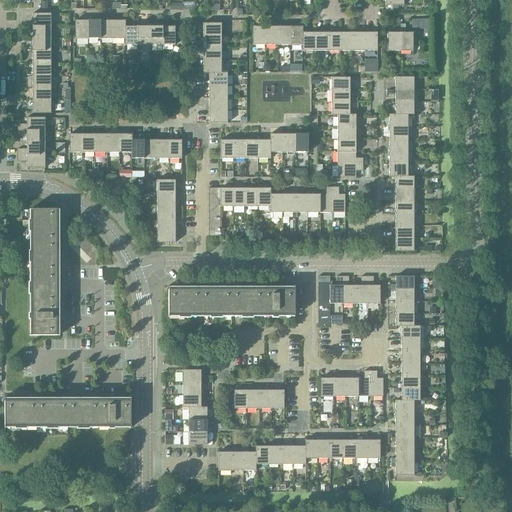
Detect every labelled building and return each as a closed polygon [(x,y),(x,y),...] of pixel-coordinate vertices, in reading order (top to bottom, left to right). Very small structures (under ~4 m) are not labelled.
[(32,14),(32,26),(51,26),(51,14),(32,14)] [(75,39),(87,39),(88,16),(83,16),(83,21),(75,21),(75,39)] [(87,39),(99,39),(99,21),(92,21),(92,16),(88,16),(87,39)] [(125,39),(125,45),(137,45),(137,22),(137,19),(133,19),(133,23),(133,27),(125,26),(125,39)] [(412,19),(412,29),(429,29),(429,19),(412,19)] [(99,39),(112,39),(112,21),(108,21),(99,21),(99,39)] [(112,39),(125,39),(125,26),(125,21),(117,21),(112,21),(112,39)] [(142,22),(137,22),(137,45),(149,45),(149,26),(142,27),(142,22)] [(202,23),(202,36),(221,36),(221,23),(202,23)] [(32,26),(32,39),(51,39),(51,26),(32,26)] [(162,26),(149,26),(149,45),(162,45),(162,26)] [(175,26),(162,26),(162,45),(175,45),(175,26)] [(252,45),(265,45),(265,27),(252,27),(252,45)] [(265,45),(277,45),(277,27),(265,27),(265,45)] [(277,45),(290,45),(290,27),(277,27),(277,45)] [(290,45),(302,45),(302,32),(303,32),(303,27),(290,27),(290,45)] [(302,51),(315,51),(315,32),(303,32),(302,32),(302,45),(302,51)] [(315,51),(327,51),(327,32),(315,32),(315,51)] [(327,51),(339,51),(339,32),(327,32),(327,51)] [(339,51),(352,51),(352,32),(339,32),(339,51)] [(352,51),(365,51),(365,32),(352,32),(352,51)] [(365,32),(365,51),(377,51),(377,32),(365,32)] [(400,51),(400,32),(387,32),(387,55),(389,55),(389,51),(400,51)] [(405,32),(400,32),(400,51),(413,51),(413,32),(405,32)] [(202,36),(202,49),(221,49),(221,36),(202,36)] [(32,39),(32,51),(51,51),(51,39),(32,39)] [(202,49),(202,61),(221,61),(221,49),(202,49)] [(32,51),(32,64),(51,64),(51,51),(32,51)] [(202,74),(208,74),(208,73),(221,73),(221,61),(202,61),(202,74)] [(32,64),(32,76),(51,76),(51,64),(32,64)] [(205,81),(205,85),(227,85),(227,73),(221,73),(208,73),(208,74),(208,81),(205,81)] [(32,76),(32,89),(51,89),(51,76),(32,76)] [(331,78),(331,90),(350,90),(350,77),(331,78)] [(395,77),(395,90),(414,90),(414,77),(395,77)] [(209,90),(209,98),(227,98),(227,85),(205,85),(205,90),(209,90)] [(32,89),(32,101),(51,101),(51,89),(32,89)] [(331,90),(331,103),(350,103),(350,90),(331,90)] [(395,90),(395,102),(414,102),(414,90),(395,90)] [(209,98),(208,110),(227,110),(227,98),(209,98)] [(51,101),(32,101),(32,114),(51,113),(51,101)] [(395,102),(395,114),(395,115),(408,115),(414,115),(414,102),(395,102)] [(331,115),(337,115),(350,115),(350,103),(331,103),(331,115)] [(227,110),(208,110),(208,123),(227,123),(227,110)] [(389,114),(389,127),(408,127),(408,115),(395,115),(395,114),(389,114)] [(337,115),(337,128),(356,128),(361,128),(361,123),(356,123),(356,115),(350,115),(337,115)] [(17,124),(17,130),(45,130),(45,118),(26,118),(26,124),(17,124)] [(389,127),(389,140),(407,140),(408,127),(389,127)] [(337,128),(337,139),(356,140),(356,128),(337,128)] [(26,137),(26,143),(45,143),(45,130),(17,130),(17,137),(26,137)] [(82,153),(94,153),(94,130),(90,130),(90,134),(82,134),(82,153)] [(94,153),(107,153),(107,134),(99,134),(99,130),(94,130),(94,153)] [(69,153),(82,153),(82,134),(69,134),(69,153)] [(107,153),(119,153),(119,134),(107,134),(107,153)] [(119,153),(131,153),(131,140),(132,140),(132,134),(119,134),(119,153)] [(270,134),(270,140),(270,153),(282,153),(282,134),(270,134)] [(294,134),(282,134),(282,153),(294,153),(294,134)] [(307,134),(294,134),(294,153),(307,153),(307,134)] [(169,135),(169,140),(169,159),(181,159),(181,140),(173,140),(173,135),(169,135)] [(337,139),(337,152),(356,152),(356,140),(337,139)] [(131,153),(131,159),(144,159),(144,140),(132,140),(131,140),(131,153)] [(156,140),(144,140),(144,159),(156,159),(156,140)] [(169,140),(156,140),(156,159),(169,159),(169,140)] [(233,159),(233,140),(220,140),(220,159),(233,159)] [(245,140),(233,140),(233,159),(245,159),(245,140)] [(258,140),(245,140),(245,159),(258,159),(258,140)] [(270,140),(258,140),(258,159),(270,159),(270,153),(270,140)] [(389,140),(389,152),(408,152),(407,140),(389,140)] [(17,149),(17,155),(45,155),(45,143),(26,143),(26,149),(17,149)] [(337,152),(337,165),(363,165),(363,158),(356,158),(356,152),(337,152)] [(389,152),(389,164),(408,164),(408,152),(389,152)] [(45,155),(17,155),(17,161),(26,161),(26,168),(45,168),(45,155)] [(389,177),(395,177),(407,177),(407,176),(408,164),(389,164),(389,177)] [(363,165),(337,165),(337,177),(356,177),(355,171),(363,171),(363,165)] [(395,177),(395,189),(414,189),(414,176),(407,176),(407,177),(395,177)] [(156,180),(156,193),(175,193),(175,180),(156,180)] [(325,194),(320,194),(320,213),(332,213),(332,187),(325,187),(325,194)] [(339,187),(332,187),(332,213),(345,213),(345,194),(339,194),(339,187)] [(220,200),(220,206),(220,207),(233,207),(233,188),(220,188),(220,194),(220,200)] [(245,188),(233,188),(233,207),(245,207),(245,188)] [(258,188),(245,188),(245,207),(258,207),(258,188)] [(270,188),(258,188),(258,207),(270,207),(270,194),(270,188)] [(395,189),(395,201),(414,201),(414,189),(395,189)] [(303,194),(295,194),(295,213),(297,213),(307,213),(307,191),(303,191),(303,194)] [(312,191),(307,191),(307,213),(320,213),(320,194),(312,194),(312,191)] [(156,193),(156,205),(175,205),(175,193),(156,193)] [(282,194),(270,194),(270,207),(270,213),(282,213),(282,194)] [(295,194),(282,194),(282,213),(295,213),(295,194)] [(395,201),(395,214),(414,214),(414,201),(395,201)] [(156,205),(156,218),(175,218),(175,205),(156,205)] [(29,225),(29,335),(56,335),(56,210),(29,210),(29,221),(29,225)] [(395,214),(395,226),(418,226),(418,224),(414,224),(414,214),(395,214)] [(156,218),(156,230),(175,230),(175,218),(156,218)] [(395,226),(395,238),(414,238),(414,228),(418,228),(418,226),(395,226)] [(175,230),(156,230),(156,243),(175,243),(175,230)] [(414,238),(395,238),(395,251),(414,251),(414,238)] [(329,294),(329,300),(329,304),(342,304),(342,276),(336,276),(336,282),(329,282),(329,283),(329,289),(329,294)] [(342,276),(342,304),(354,304),(354,282),(349,282),(348,276),(342,276)] [(354,282),(354,304),(367,304),(367,276),(360,276),(360,282),(354,282)] [(367,276),(367,304),(380,304),(380,282),(373,282),(373,276),(367,276)] [(395,284),(395,289),(414,289),(414,276),(395,276),(395,284)] [(395,289),(395,301),(414,301),(414,289),(395,289)] [(293,317),(294,317),(294,290),(168,290),(168,314),(240,314),(240,317),(293,317)] [(395,301),(395,314),(414,314),(414,301),(395,301)] [(395,326),(401,326),(414,326),(414,314),(395,314),(395,326)] [(401,326),(401,339),(420,339),(420,326),(414,326),(401,326)] [(401,339),(401,351),(420,351),(420,339),(401,339)] [(401,351),(401,364),(420,364),(420,351),(401,351)] [(401,364),(401,376),(420,376),(420,364),(401,364)] [(182,383),(201,383),(201,370),(182,370),(182,383)] [(364,378),(358,378),(358,397),(370,397),(370,371),(364,371),(364,378)] [(377,371),(370,371),(370,397),(383,397),(383,378),(377,378),(377,371)] [(401,376),(401,389),(420,389),(420,376),(401,376)] [(333,397),(333,378),(320,378),(320,397),(333,397)] [(345,378),(333,378),(333,397),(345,397),(345,378)] [(358,378),(345,378),(345,397),(358,397),(358,378)] [(182,383),(182,395),(201,395),(201,383),(182,383)] [(246,409),(246,387),(242,387),(242,390),(233,390),(233,409),(246,409)] [(251,387),(246,387),(246,409),(258,409),(258,390),(251,390),(251,387)] [(266,390),(258,390),(258,409),(271,409),(271,387),(266,387),(266,390)] [(275,387),(271,387),(271,409),(284,409),(284,390),(275,390),(275,387)] [(401,393),(401,400),(401,401),(414,401),(420,401),(420,389),(401,389),(394,389),(394,393),(401,393)] [(201,395),(182,395),(182,407),(207,408),(207,407),(201,407),(201,395)] [(395,400),(395,413),(414,413),(414,401),(401,401),(401,400),(395,400)] [(4,401),(4,428),(5,428),(5,425),(77,425),(77,428),(129,428),(130,428),(130,401),(4,401)] [(207,408),(182,407),(182,408),(188,408),(188,420),(207,420),(207,408)] [(395,413),(395,425),(414,425),(414,413),(395,413)] [(207,420),(188,420),(188,432),(207,432),(207,420)] [(395,425),(395,438),(414,438),(414,425),(395,425)] [(207,432),(188,432),(188,445),(207,445),(207,432)] [(338,440),(330,440),(330,459),(342,459),(342,436),(338,436),(338,440)] [(346,436),(342,436),(342,459),(352,459),(352,465),(354,465),(354,440),(347,440),(346,436)] [(318,440),(317,440),(317,459),(330,459),(330,440),(322,440),(322,437),(318,437),(318,440)] [(362,440),(354,440),(354,465),(357,465),(357,459),(367,459),(367,437),(363,437),(362,440)] [(371,437),(367,437),(367,459),(380,459),(380,440),(371,440),(371,437)] [(395,442),(395,450),(414,450),(414,438),(395,438),(391,438),(391,442),(395,442)] [(305,440),(305,446),(305,459),(317,459),(317,440),(305,440)] [(255,446),(255,452),(255,465),(268,465),(268,446),(255,446)] [(280,446),(268,446),(268,465),(280,465),(280,446)] [(293,446),(280,446),(280,465),(293,465),(293,446)] [(305,446),(293,446),(293,465),(305,465),(305,459),(305,446)] [(243,447),(243,452),(243,471),(255,471),(255,465),(255,452),(248,452),(248,447),(243,447)] [(391,458),(391,463),(414,463),(414,450),(395,450),(395,458),(391,458)] [(231,471),(231,452),(218,452),(218,471),(231,471)] [(243,452),(231,452),(231,471),(243,471),(243,452)] [(414,463),(391,463),(391,467),(395,467),(395,475),(421,475),(421,473),(414,473),(414,463)]
